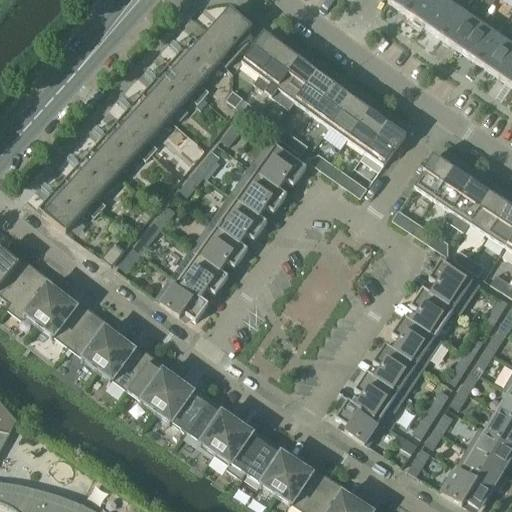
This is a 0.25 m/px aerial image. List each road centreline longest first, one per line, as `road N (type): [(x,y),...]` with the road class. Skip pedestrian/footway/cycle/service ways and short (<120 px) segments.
road 1 (residential): [(294,431),(405,271),(399,247),(370,222)]
road 2 (residential): [(370,222),(339,207),(306,214),(198,365)]
road 3 (residential): [(198,365),(0,213)]
road 4 (tertiary): [(109,32),(0,159)]
road 5 (residential): [(426,511),(294,431)]
road 6 (residential): [(370,222),(443,117)]
road 7 (residential): [(443,117),(340,43)]
